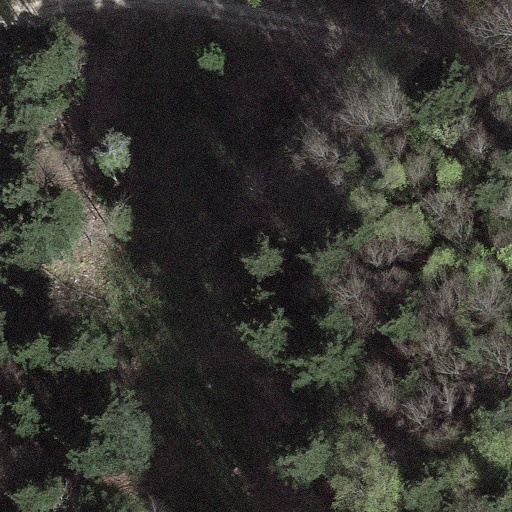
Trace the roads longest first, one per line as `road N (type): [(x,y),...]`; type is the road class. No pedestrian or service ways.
road 1 (track): [(218,0),(444,56),(511,95)]
road 2 (track): [(0,34),(29,18),(139,0)]
